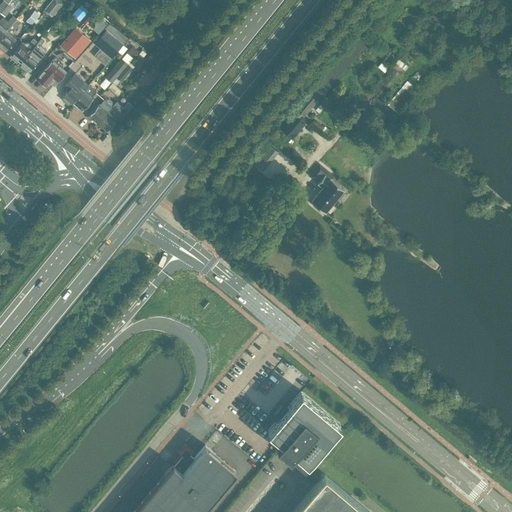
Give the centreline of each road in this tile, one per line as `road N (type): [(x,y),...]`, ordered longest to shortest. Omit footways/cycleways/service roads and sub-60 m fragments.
road 1 (primary): [(0,380),(312,0)]
road 2 (tertiary): [(502,511),(179,248)]
road 3 (primary): [(275,0),(40,287)]
road 4 (primary): [(92,350),(147,323),(183,333),(201,365),(183,409)]
road 5 (primary): [(92,350),(179,248)]
road 6 (unclassified): [(183,409),(98,511)]
road 7 (tertiary): [(77,177),(140,232),(179,248)]
road 8 (primary): [(0,431),(92,350)]
